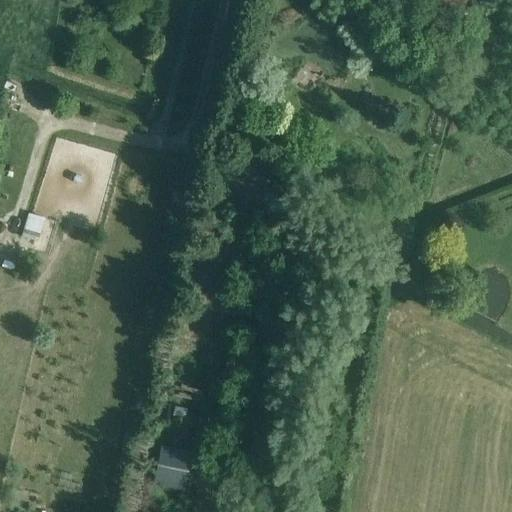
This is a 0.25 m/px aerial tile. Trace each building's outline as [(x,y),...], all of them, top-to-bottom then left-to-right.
[(438,91),(436,99),(446,101),(447,93),(438,91)] [(416,186),(414,195),(426,198),(428,188),(416,186)] [(21,237),(37,242),(44,218),(27,214),(21,237)] [(283,377),(283,379),(293,381),(301,344),(291,341),(283,377)] [(175,405),(173,416),(185,418),(187,408),(175,405)] [(159,453),(153,482),(184,488),(191,460),(159,453)]
